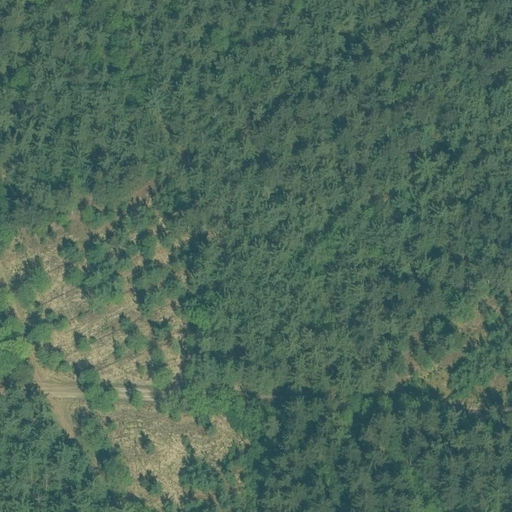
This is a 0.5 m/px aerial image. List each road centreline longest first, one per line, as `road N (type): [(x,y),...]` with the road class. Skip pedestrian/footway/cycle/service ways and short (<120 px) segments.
road 1 (track): [(43,390),(511,415)]
road 2 (track): [(0,391),(43,390),(0,274)]
